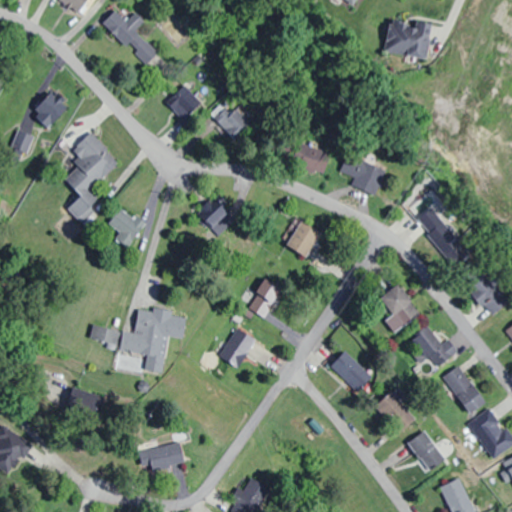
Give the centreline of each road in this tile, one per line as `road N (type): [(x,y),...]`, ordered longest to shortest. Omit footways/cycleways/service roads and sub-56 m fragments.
road 1 (residential): [(0,14),(51,39),(163,154),(303,192),(395,243),(511,388)]
road 2 (residential): [(228,460),(384,236)]
road 3 (residential): [(292,369),(404,511)]
road 4 (residential): [(228,460),(182,504),(90,488)]
